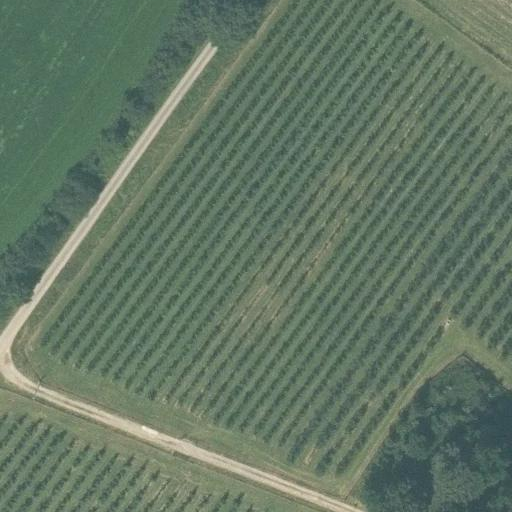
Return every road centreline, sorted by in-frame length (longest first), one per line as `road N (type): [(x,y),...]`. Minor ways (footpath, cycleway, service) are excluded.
road 1 (track): [(248,0),(0,344)]
road 2 (track): [(0,376),(360,511)]
